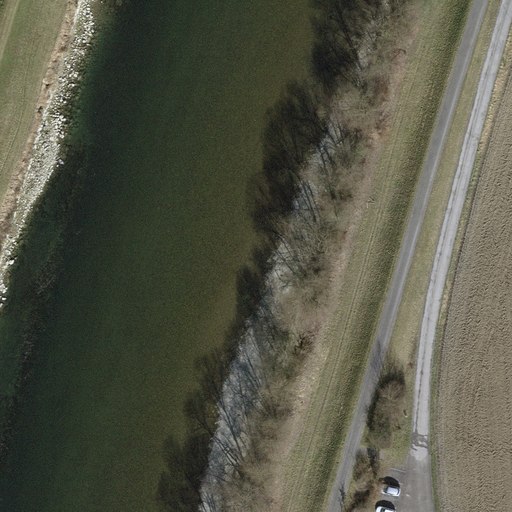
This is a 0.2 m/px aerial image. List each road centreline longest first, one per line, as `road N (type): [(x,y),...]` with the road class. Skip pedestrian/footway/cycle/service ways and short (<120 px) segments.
road 1 (track): [(440,0),(290,511)]
road 2 (track): [(481,0),(334,511)]
